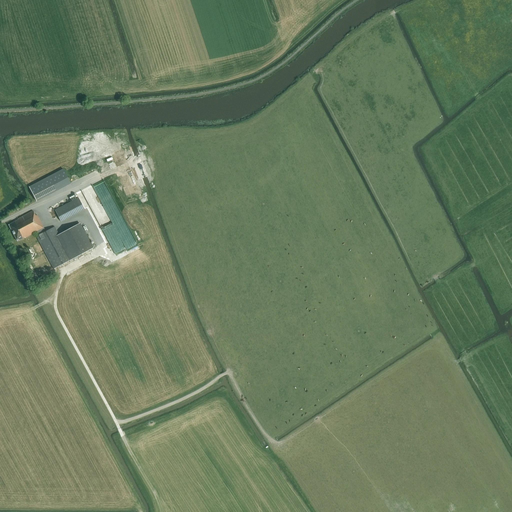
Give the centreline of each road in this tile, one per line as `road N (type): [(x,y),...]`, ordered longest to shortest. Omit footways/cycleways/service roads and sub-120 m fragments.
road 1 (track): [(63,268),(55,308),(160,511)]
road 2 (track): [(114,420),(164,406),(228,372),(284,451)]
